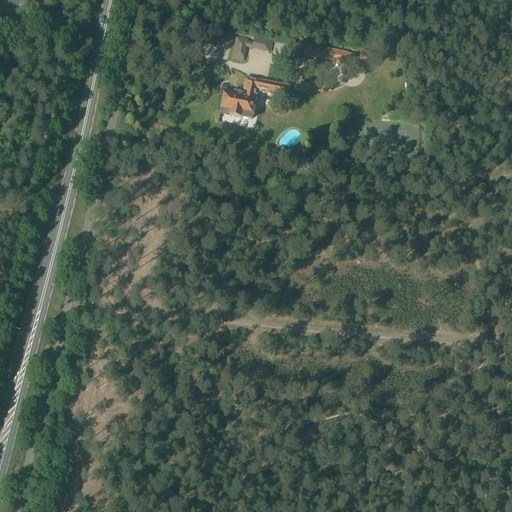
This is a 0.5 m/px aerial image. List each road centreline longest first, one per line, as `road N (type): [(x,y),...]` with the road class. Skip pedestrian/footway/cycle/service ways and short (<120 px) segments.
road 1 (unclassified): [(16,511),(140,0)]
road 2 (primary): [(6,416),(112,0)]
road 3 (track): [(511,177),(462,183),(494,346)]
road 4 (track): [(454,131),(404,50),(404,0)]
